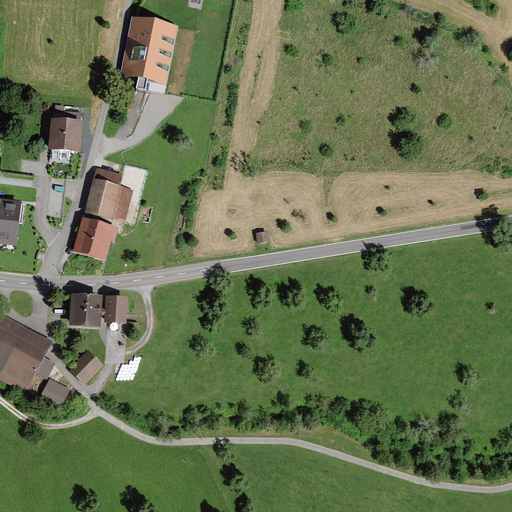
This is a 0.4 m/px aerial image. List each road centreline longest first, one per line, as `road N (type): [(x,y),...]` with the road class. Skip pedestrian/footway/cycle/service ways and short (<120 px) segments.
road 1 (tertiary): [(511,219),(112,281),(0,279)]
road 2 (track): [(126,0),(40,319),(63,368),(98,409)]
road 3 (track): [(98,409),(144,436),(290,439),(422,481),(511,484)]
road 4 (track): [(138,277),(149,330),(115,356),(85,397)]
